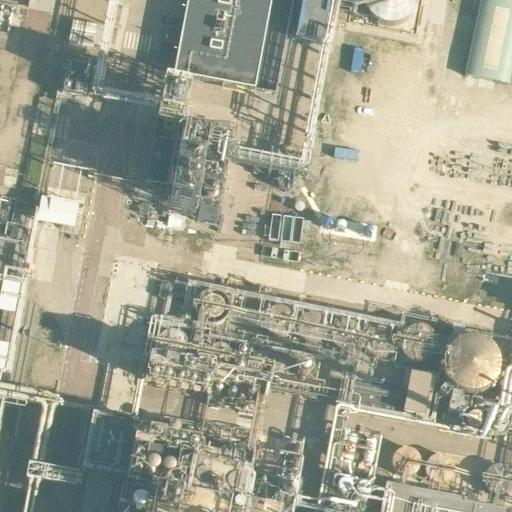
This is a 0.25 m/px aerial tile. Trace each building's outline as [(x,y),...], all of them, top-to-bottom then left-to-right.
[(277,87),(293,0),(186,0),(174,68),(277,87)] [(307,0),(300,39),(324,44),(331,0),(307,0)] [(361,0),(362,2),(362,5),(363,7),(364,9),(365,12),(366,14),(368,17),(370,19),(372,21),(374,23),(377,24),(380,26),(382,26),(384,27),(387,27),(389,28),(392,27),(395,27),(398,26),(403,25),(405,23),(407,22),(409,20),(411,18),(413,16),(414,13),(416,11),(417,8),(418,5),(418,2),(418,0),(361,0)] [(464,84),(509,92),(511,78),(511,11),(479,5),(464,84)] [(73,31),(71,47),(92,51),(94,34),(73,31)] [(59,104),(71,107),(73,98),(87,101),(94,66),(67,61),(59,104)] [(176,146),(179,130),(156,126),(153,142),(148,170),(144,186),(168,190),(171,174),(176,146)] [(176,146),(171,174),(168,190),(170,191),(167,204),(198,210),(195,223),(218,228),(230,164),(226,163),(231,139),(179,130),(176,146)] [(74,215),(41,209),(37,232),(71,237),(74,215)] [(241,236),(238,252),(256,255),(260,240),(241,236)] [(159,298),(174,301),(177,289),(161,286),(159,298)] [(422,430),(430,391),(409,387),(401,426),(422,430)] [(484,404),(467,401),(465,411),(482,415),(484,404)] [(131,427),(91,419),(80,472),(120,480),(131,427)] [(237,511),(244,473),(136,454),(124,511),(237,511)] [(493,511),(390,492),(386,511),(493,511)]
